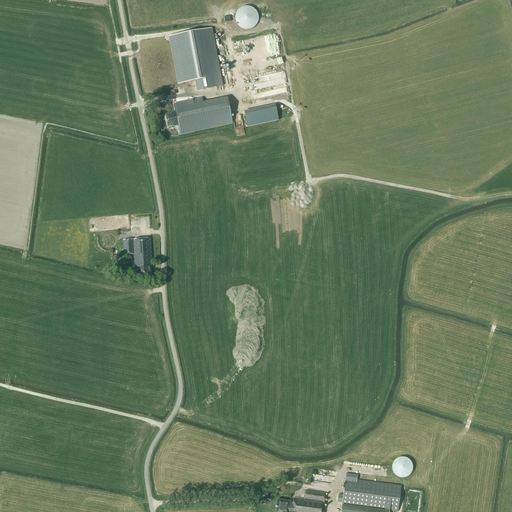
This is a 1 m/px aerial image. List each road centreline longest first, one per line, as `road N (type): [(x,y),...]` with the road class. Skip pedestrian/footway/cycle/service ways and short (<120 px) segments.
road 1 (unclassified): [(151,511),(146,460),(179,390),(159,204),(119,0)]
road 2 (unknown): [(0,383),(166,422)]
